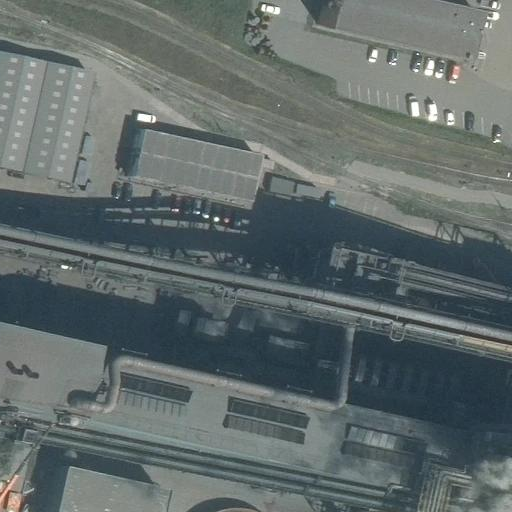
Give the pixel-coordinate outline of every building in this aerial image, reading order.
[(470,6),(441,0),(322,0),(316,24),(458,57),(470,6)] [(0,53),(0,169),(62,183),(86,72),(0,53)] [(135,130),(124,177),(231,200),(243,203),(253,156),(236,152),(135,130)] [(217,330),(176,321),(172,338),(213,347),(217,330)] [(511,511),(511,452),(0,338),(0,411),(364,492),(359,511),(511,511)] [(300,348),(262,339),(258,354),(265,356),(264,359),(296,366),(300,348)] [(364,359),(362,359),(344,355),(342,354),(316,348),(312,368),(313,368),(314,369),(367,380),(378,383),(405,389),(420,392),(429,394),(431,395),(432,395),(436,378),(436,376),(434,375),(411,370),(409,369),(404,368),(390,365),(383,364),(382,363),(371,361),(367,360),(364,359)] [(511,395),(472,387),(469,403),(482,406),(481,408),(507,414),(511,395)] [(151,511),(156,490),(52,467),(42,511),(151,511)]
